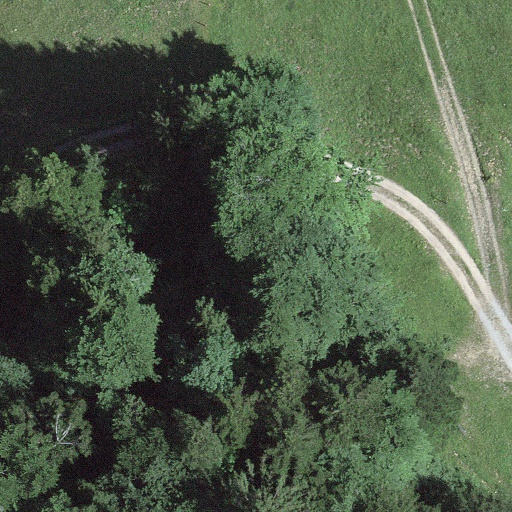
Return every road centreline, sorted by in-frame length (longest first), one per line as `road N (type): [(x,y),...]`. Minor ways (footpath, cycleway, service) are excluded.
road 1 (track): [(0,196),(16,178),(156,133),(221,132),(322,166),(422,216),(511,332)]
road 2 (track): [(415,0),(464,150),(507,326)]
